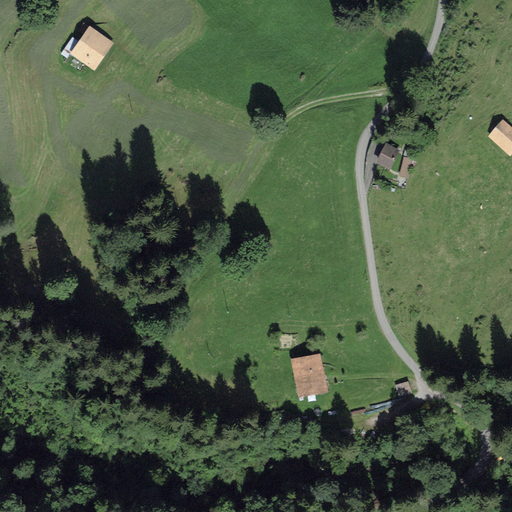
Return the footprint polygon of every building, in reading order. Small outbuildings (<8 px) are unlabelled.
[(94,32),(77,56),(94,68),(111,44),(94,32)] [(511,132),(506,126),(495,138),(511,153),(511,151),(511,132)] [(388,147),(380,163),(392,169),(400,153),(396,151),(397,149),(394,148),(393,150),(388,147)] [(416,159),(405,157),(400,176),(410,178),(416,159)] [(295,364),(301,395),(323,391),(317,360),(295,364)] [(398,386),(401,397),(413,394),(409,383),(398,386)] [(416,410),(404,418),(408,425),(421,417),(416,410)]
